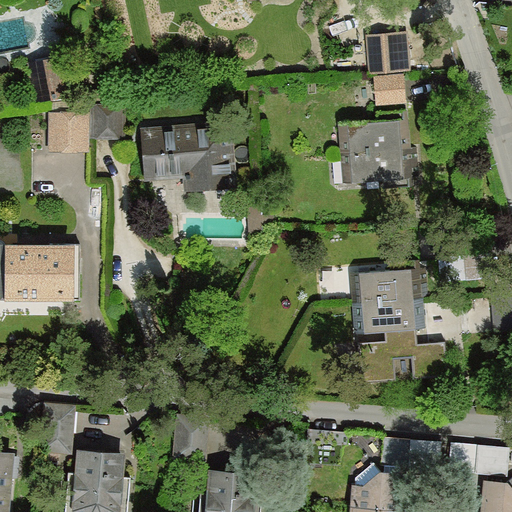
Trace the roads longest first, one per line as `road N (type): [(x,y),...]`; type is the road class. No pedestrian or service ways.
road 1 (residential): [(0,383),(511,426)]
road 2 (residential): [(459,0),(511,168)]
